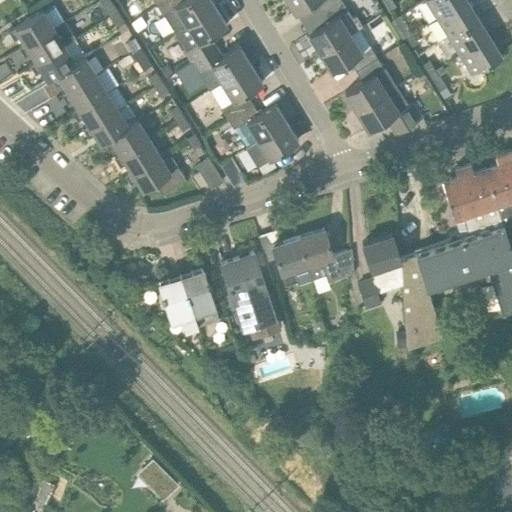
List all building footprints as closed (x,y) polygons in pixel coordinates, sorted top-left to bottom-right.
[(99,0),(111,17),(118,12),(110,0),(99,0)] [(186,25),(215,6),(210,0),(160,0),(156,3),(162,14),(174,6),(186,25)] [(287,0),(295,13),(313,2),(319,12),(339,0),(287,0)] [(308,33),(320,52),(350,34),(362,26),(356,15),(352,17),(340,0),(339,0),(319,12),(325,22),(308,33)] [(395,7),(391,0),(383,0),(382,1),(389,11),(395,7)] [(465,0),(425,0),(437,18),(465,0)] [(478,17),(467,0),(465,0),(437,18),(448,36),(478,17)] [(210,35),(227,25),(215,6),(186,25),(197,43),(185,51),(191,60),(175,70),(176,71),(216,45),(210,35)] [(26,45),(53,28),(42,10),(8,31),(12,37),(17,38),(20,36),(25,44),(26,45)] [(125,23),(118,12),(111,17),(117,28),(125,23)] [(405,38),(412,33),(401,15),(394,19),(405,38)] [(478,17),(448,36),(460,55),(490,36),(478,17)] [(65,21),(53,28),(26,45),(25,44),(19,47),(23,54),(28,55),(31,53),(35,61),(36,63),(64,45),(75,38),(65,21)] [(418,43),(412,33),(405,38),(411,47),(418,43)] [(320,52),(332,71),(349,60),(356,70),(377,57),(370,47),(361,52),(350,34),(320,52)] [(490,36),(460,55),(471,74),(501,55),(490,36)] [(133,53),(141,48),(134,37),(126,43),(133,53)] [(75,62),(64,45),(36,63),(35,61),(29,65),(34,71),(38,73),(41,71),(47,80),(51,78),(57,74),(75,62)] [(223,55),(216,45),(176,71),(179,76),(177,77),(181,83),(199,72),(209,90),(221,82),(251,64),(239,45),(223,55)] [(141,48),(133,53),(139,63),(147,58),(141,48)] [(84,56),(75,62),(57,74),(51,78),(54,83),(59,84),(62,82),(67,90),(68,91),(95,74),(84,56)] [(377,57),(356,70),(362,81),(344,92),(356,111),(386,92),(374,74),(383,68),(377,57)] [(429,74),(434,70),(429,61),(423,64),(429,74)] [(221,108),(227,118),(252,103),(246,93),(262,83),(251,64),(221,82),(233,101),(221,108)] [(445,88),(434,70),(429,74),(440,91),(445,88)] [(148,77),(155,88),(163,83),(156,72),(148,77)] [(79,108),(106,91),(95,74),(68,91),(67,90),(61,94),(65,100),(70,101),(73,99),(78,107),(79,108)] [(163,83),(155,88),(161,98),(169,93),(163,83)] [(89,126),(117,109),(106,91),(79,108),(78,107),(72,111),(76,118),(80,119),(84,117),(89,125),(89,126)] [(386,92),(356,111),(368,130),(385,119),(395,134),(422,118),(412,101),(397,110),(386,92)] [(252,103),(227,118),(233,129),(246,121),(257,140),(286,121),(275,103),(258,113),(252,103)] [(169,111),(176,121),(184,116),(177,106),(169,111)] [(127,126),(117,109),(89,126),(89,125),(83,128),(86,135),(91,136),(94,134),(100,144),(104,141),(104,142),(110,138),(110,137),(127,126)] [(184,116),(176,121),(182,131),(190,127),(184,116)] [(121,155),(148,138),(137,120),(127,126),(110,137),(110,138),(104,142),(107,146),(112,147),(115,145),(120,153),(121,155)] [(257,140),(269,158),(298,140),(286,121),(257,140)] [(193,149),(201,144),(194,133),(186,138),(193,149)] [(159,155),(148,138),(121,155),(120,153),(114,157),(118,164),(122,165),(126,163),(131,171),(131,172),(159,155)] [(131,172),(131,171),(125,175),(129,181),(133,182),(136,180),(143,190),(155,182),(162,194),(186,180),(171,156),(163,162),(159,155),(131,172)] [(511,198),(511,155),(497,160),(498,163),(485,167),(511,256),(511,207),(511,208),(508,200),(511,198)] [(223,181),(208,156),(195,164),(210,188),(223,181)] [(219,163),(233,186),(245,179),(230,156),(219,163)] [(511,256),(485,167),(473,171),(470,162),(454,167),(457,176),(442,181),(453,217),(461,215),(468,236),(399,257),(401,281),(405,349),(406,349),(406,348),(440,337),(425,287),(487,269),(500,311),(511,306),(511,256)] [(327,282),(353,274),(351,249),(332,256),(323,228),(296,237),(304,266),(307,265),(312,280),(325,275),(327,282)] [(304,266),(296,237),(278,243),(274,231),(257,236),(267,265),(276,262),(282,283),(292,280),(289,270),(304,266)] [(399,257),(392,233),(388,234),(387,231),(377,234),(378,238),(362,243),(372,278),(371,278),(375,289),(401,281),(399,257)] [(220,261),(242,328),(248,326),(251,336),(281,326),(277,315),(274,316),(253,251),(220,261)] [(190,329),(218,320),(201,267),(192,270),(191,271),(191,272),(181,275),(180,272),(178,272),(180,276),(178,276),(190,329)] [(185,330),(190,329),(178,276),(169,279),(169,278),(167,278),(168,280),(160,282),(160,281),(158,281),(172,323),(181,320),(185,330)] [(357,283),(366,309),(381,304),(375,289),(371,278),(357,283)] [(0,372),(4,377),(19,363),(0,341),(0,372)] [(19,363),(4,377),(19,393),(34,379),(19,363)] [(509,468),(502,470),(503,473),(508,490),(506,491),(510,507),(511,506),(511,454),(505,456),(509,468)] [(177,485),(166,471),(150,488),(162,499),(177,485)] [(43,481),(35,500),(46,505),(54,485),(43,481)]
